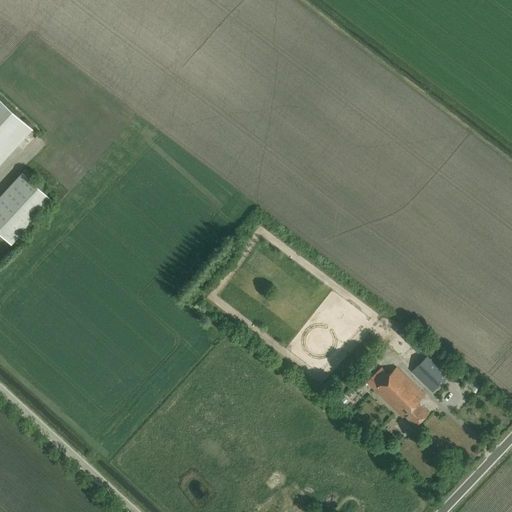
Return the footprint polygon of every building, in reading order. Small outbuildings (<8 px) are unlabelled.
[(0,100),(0,163),(31,129),(0,100)] [(26,151),(41,136),(35,129),(20,144),(26,151)] [(0,234),(10,244),(51,199),(22,172),(0,195),(0,234)] [(420,340),(413,347),(419,352),(425,346),(420,340)] [(412,371),(432,391),(457,366),(437,346),(412,371)] [(367,382),(403,418),(405,416),(416,426),(429,413),(418,402),(425,395),(396,367),(390,374),(382,366),(367,382)]
